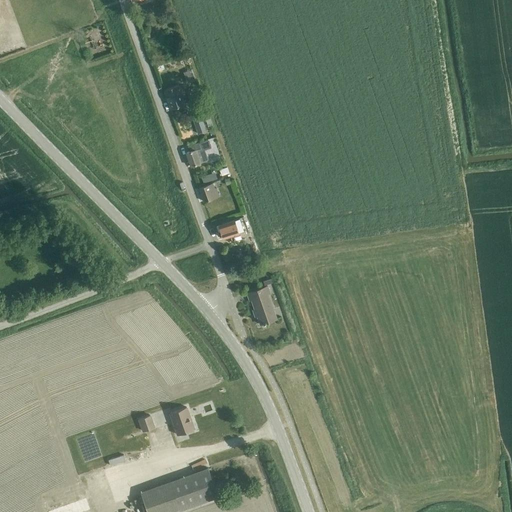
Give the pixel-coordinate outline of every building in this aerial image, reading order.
[(164,90),(171,108),(185,103),(178,85),(164,90)] [(201,114),(192,117),(198,134),(206,131),(201,114)] [(190,151),(186,153),(191,166),(205,161),(208,160),(205,151),(204,149),(211,147),(208,139),(201,141),(187,146),(190,151)] [(227,167),(219,170),(222,176),(229,173),(227,167)] [(215,172),(201,177),(203,183),(217,179),(215,172)] [(212,183),(199,188),(204,201),(219,196),(216,188),(214,189),(212,183)] [(248,229),(243,217),(219,225),(223,238),(248,229)] [(251,299),(260,324),(276,319),(273,310),(271,310),(266,294),(269,293),(267,286),(248,293),(250,300),(251,299)] [(178,435),(194,429),(186,407),(170,413),(178,435)] [(143,431),(154,428),(150,415),(139,419),(143,431)] [(142,491),(149,511),(173,511),(218,496),(208,468),(142,491)]
